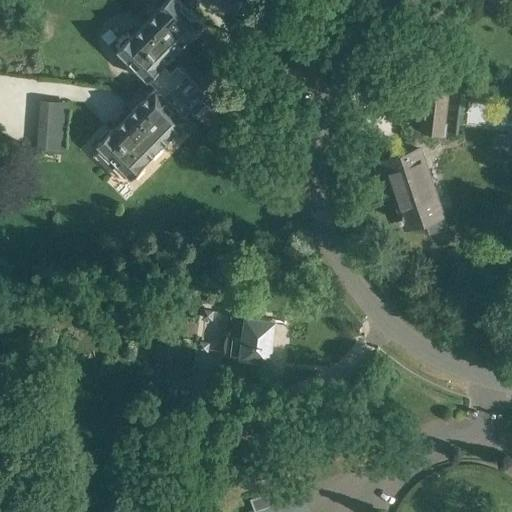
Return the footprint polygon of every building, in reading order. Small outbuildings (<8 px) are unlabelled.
[(204,20),(182,0),(164,0),(117,46),(155,84),(177,63),(168,53),(204,20)] [(408,0),(407,11),(430,14),(432,0),(408,0)] [(102,133),(131,164),(191,109),(195,113),(206,102),(201,97),(206,92),(177,63),(155,84),(102,133)] [(433,91),(425,90),(420,130),(429,131),(429,133),(444,135),(446,123),(443,123),(447,92),(438,91),(439,90),(433,89),(433,91)] [(36,148),(66,150),(69,101),(40,98),(36,148)] [(383,160),(406,227),(443,215),(420,148),(383,160)] [(230,353),(269,358),(275,318),(235,313),(230,353)] [(169,380),(192,383),(197,346),(168,343),(168,344),(157,343),(154,364),(165,365),(171,366),(169,380)]
